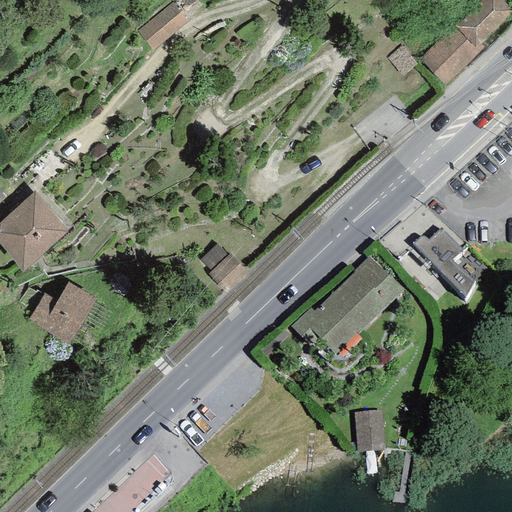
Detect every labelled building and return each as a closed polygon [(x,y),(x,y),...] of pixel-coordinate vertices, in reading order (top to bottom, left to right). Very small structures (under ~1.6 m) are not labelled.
[(480,44),(511,11),(511,9),(502,0),(482,0),(454,27),(476,48),(480,44)] [(140,35),(154,52),(182,30),(168,12),(140,35)] [(419,58),(444,86),(484,47),(480,44),(476,48),(454,27),(419,58)] [(416,64),(401,45),(386,58),(402,76),(416,64)] [(34,192),(0,222),(0,245),(22,272),(67,232),(34,192)] [(420,236),(412,243),(464,298),(474,281),(452,260),(463,250),(441,228),(428,239),(424,236),(422,236),(420,236)] [(209,270),(224,254),(213,243),(198,258),(209,270)] [(224,284),(239,268),(224,254),(209,270),(224,284)] [(369,256),(313,310),(310,307),(290,327),(300,337),(309,328),(334,355),(404,290),(369,256)] [(44,294),(29,320),(69,345),(96,299),(67,283),(57,301),(44,294)] [(381,410),(353,413),(357,452),(384,450),(381,410)]
